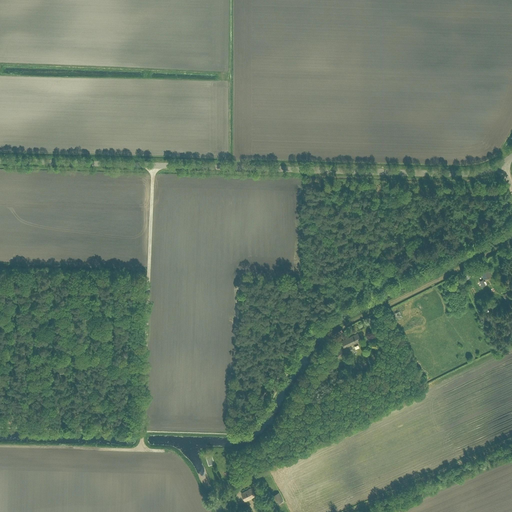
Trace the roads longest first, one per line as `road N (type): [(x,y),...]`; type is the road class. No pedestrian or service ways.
road 1 (unclassified): [(502,162),(467,173),(151,163)]
road 2 (unclassified): [(151,163),(141,449)]
road 3 (unclassified): [(151,163),(0,159)]
road 4 (unknown): [(382,496),(511,439)]
road 5 (track): [(386,511),(511,456)]
